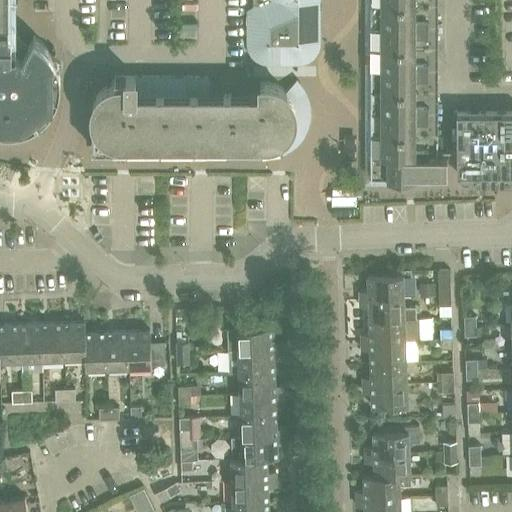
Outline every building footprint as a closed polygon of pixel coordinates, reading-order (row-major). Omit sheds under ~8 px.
[(0,0),(0,129),(1,130),(6,131),(9,131),(14,130),(19,129),(25,128),(27,127),(30,126),(34,124),(45,115),(47,113),(49,110),(49,115),(50,115),(51,108),(54,102),(53,101),(58,82),(60,81),(60,77),(60,73),(59,69),(58,65),(53,53),(52,51),(52,49),(54,45),(52,45),(51,50),(50,48),(47,44),(44,41),(42,40),(39,37),(37,36),(35,35),(33,34),(26,46),(12,38),(11,27),(9,27),(9,19),(16,19),(15,0),(0,0)] [(252,0),(252,13),(282,0),(252,0)] [(314,45),(314,42),(315,42),(314,0),(282,0),(252,13),(252,41),(252,43),(253,46),(254,48),(256,50),(257,53),(259,54),(262,56),(264,57),(267,57),(269,57),(298,57),(302,57),(306,55),(310,53),(312,49),(314,45)] [(437,154),(437,131),(437,0),(371,0),(371,154),(437,154)] [(92,125),(92,146),(114,146),(114,140),(139,140),(139,146),(226,146),(226,154),(261,154),(266,154),(271,154),(273,153),(278,152),(283,151),(285,149),(291,146),(297,140),(302,134),(306,126),(308,117),(309,108),(308,100),(305,92),(301,85),(296,79),(286,89),(283,87),(280,85),(278,84),(276,83),(274,82),(270,81),(268,81),(260,81),(260,93),(207,92),(207,81),(207,75),(135,75),(114,74),(114,81),(110,83),(105,85),(101,89),(97,93),(95,98),(93,103),(92,109),(92,114),(93,119),(95,123),(92,125)] [(437,154),(448,154),(456,154),(456,171),(459,171),(459,172),(460,173),(460,174),(461,175),(463,176),(464,176),(511,175),(511,110),(456,110),(456,148),(447,148),(447,132),(437,131),(437,154)] [(448,154),(437,154),(371,154),(371,177),(448,177),(448,154)] [(438,268),(439,294),(451,293),(450,267),(438,268)] [(359,289),(359,296),(404,295),(403,273),(367,274),(367,288),(359,289)] [(435,281),(420,281),(421,295),(436,294),(435,281)] [(451,293),(439,294),(439,304),(451,303),(451,293)] [(404,295),(359,296),(359,304),(368,304),(369,318),(416,316),(416,305),(404,305),(404,295)] [(464,314),(464,324),(476,324),(476,314),(464,314)] [(360,332),(361,339),(405,338),(420,337),(420,316),(416,316),(369,318),(369,331),(360,332)] [(84,319),(62,320),(64,355),(85,355),(84,330),(85,330),(84,319)] [(41,320),(19,321),(20,357),(42,356),(41,320)] [(62,320),(41,320),(42,356),(64,355),(62,320)] [(0,321),(0,357),(20,357),(19,321),(0,321)] [(476,324),(464,324),(465,334),(476,334),(476,324)] [(237,326),(238,348),(282,347),(282,339),(273,339),(273,325),(237,326)] [(440,327),(440,337),(452,336),(452,326),(440,327)] [(128,328),(106,329),(107,365),(129,364),(128,328)] [(150,328),(128,328),(129,364),(151,363),(150,328)] [(85,330),(84,330),(85,355),(85,365),(107,365),(106,329),(85,330)] [(452,336),(440,337),(441,347),(453,347),(452,336)] [(405,338),(361,339),(361,347),(370,347),(370,361),(406,360),(405,338)] [(177,341),(177,350),(189,349),(189,340),(177,341)] [(282,347),(238,348),(229,348),(229,371),(238,370),(274,368),(274,355),(282,354),(282,347)] [(189,349),(177,350),(177,361),(190,360),(189,349)] [(465,358),(466,367),(478,367),(477,357),(465,358)] [(362,375),(362,383),(407,381),(406,360),(370,361),(370,375),(362,375)] [(478,367),(466,367),(466,377),(478,377),(478,367)] [(238,370),(239,391),(283,390),(283,382),(275,382),(274,368),(238,370)] [(441,370),(442,380),(454,379),(453,370),(441,370)] [(454,379),(442,380),(442,390),(454,390),(454,379)] [(407,381),(362,383),(363,390),(371,390),(371,405),(380,404),(405,403),(407,403),(407,381)] [(178,384),(179,392),(202,392),(202,383),(191,384),(190,383),(178,384)] [(75,386),(65,387),(65,398),(75,398),(75,386)] [(65,398),(65,387),(55,387),(56,399),(65,398)] [(22,400),(21,388),(12,389),(12,401),(22,400)] [(32,388),(21,388),(22,400),(32,400),(32,388)] [(283,390),(239,391),(240,413),(276,412),(275,398),(284,397),(283,390)] [(202,392),(179,392),(179,404),(191,403),(196,402),(196,393),(202,393),(202,392)] [(467,401),(467,410),(479,410),(479,400),(467,401)] [(131,416),(141,416),(141,403),(130,404),(131,416)] [(405,403),(380,404),(380,414),(406,413),(405,403)] [(109,417),(108,405),(99,405),(99,417),(109,417)] [(119,405),(108,405),(109,417),(119,416),(119,405)] [(479,410),(467,410),(468,421),(480,420),(479,410)] [(276,412),(240,413),(241,435),(285,433),(285,425),(276,426),(276,412)] [(381,430),(403,429),(403,424),(402,421),(380,422),(381,430)] [(364,445),(365,453),(409,451),(409,440),(420,439),(419,423),(403,424),(403,429),(381,430),(372,430),(373,444),(364,445)] [(180,427),(180,437),(192,436),(192,426),(180,427)] [(241,435),(242,456),(266,455),(267,456),(277,456),(277,441),(285,441),(285,433),(241,435)] [(192,436),(180,437),(180,447),(193,446),(192,436)] [(444,440),(444,450),(456,449),(456,439),(444,440)] [(468,443),(468,454),(481,453),(480,443),(468,443)] [(456,449),(444,450),(445,460),(456,459),(456,449)] [(409,451),(365,453),(365,460),(374,460),(374,473),(374,474),(399,473),(399,474),(410,473),(409,451)] [(481,453),(468,454),(469,464),(481,463),(481,453)] [(231,456),(232,478),(276,477),(275,469),(267,469),(267,456),(266,455),(242,456),(231,456)] [(193,468),(193,458),(181,458),(181,469),(193,468)] [(355,488),(356,496),(400,495),(399,474),(399,473),(374,474),(374,473),(363,474),(364,488),(355,488)] [(276,477),(232,478),(232,500),(268,499),(267,485),(276,484),(276,477)] [(435,483),(436,493),(448,493),(447,483),(435,483)] [(155,490),(160,499),(170,495),(166,485),(155,490)] [(448,493),(436,493),(436,504),(448,503),(448,493)] [(27,511),(25,494),(3,498),(5,511),(27,511)] [(400,511),(400,495),(356,496),(356,504),(364,504),(364,511),(400,511)] [(268,511),(268,499),(232,500),(232,511),(268,511)]
